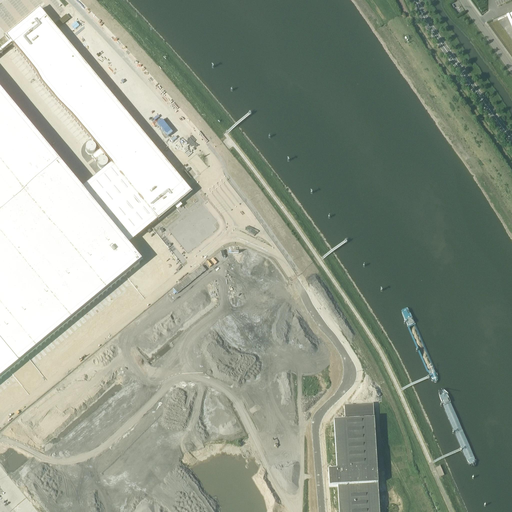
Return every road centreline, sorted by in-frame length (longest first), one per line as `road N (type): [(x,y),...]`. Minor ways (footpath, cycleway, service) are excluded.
road 1 (unclassified): [(324,511),(319,420),(352,373),(294,277)]
road 2 (tertiary): [(511,142),(414,0)]
road 3 (track): [(295,511),(222,379)]
